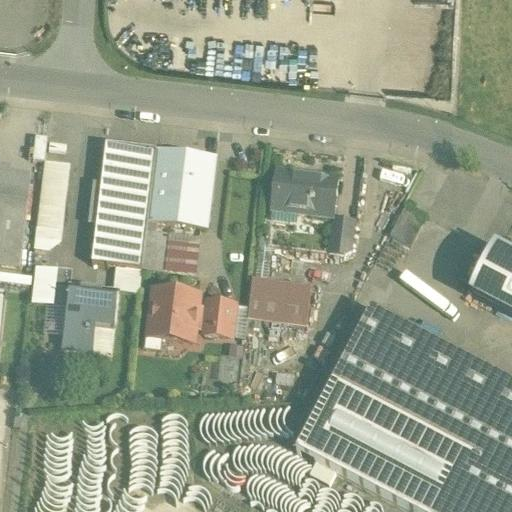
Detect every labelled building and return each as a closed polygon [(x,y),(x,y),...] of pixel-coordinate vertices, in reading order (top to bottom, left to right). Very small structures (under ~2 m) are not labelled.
[(47,142),(35,141),(32,164),(44,166),(47,142)] [(158,155),(107,149),(93,269),(143,275),(148,237),(149,227),(158,155)] [(217,162),(158,155),(149,227),(209,235),(217,162)] [(70,169),(45,166),(36,232),(62,235),(70,169)] [(11,171),(0,170),(0,269),(19,272),(30,180),(11,178),(11,171)] [(339,181),(311,178),(311,179),(277,175),(272,215),(274,215),(274,211),(300,214),(299,218),(334,222),(339,181)] [(427,220),(406,209),(390,240),(411,251),(427,220)] [(352,259),(359,225),(337,220),(330,255),(352,259)] [(173,240),(148,237),(143,275),(168,278),(173,240)] [(511,264),(496,256),(473,299),(511,319),(511,264)] [(72,275),(57,273),(52,311),(66,313),(69,291),(70,291),(72,275)] [(312,291),(253,284),(247,335),(259,336),(261,325),(308,331),(312,291)] [(70,291),(69,291),(66,313),(61,353),(93,357),(97,328),(116,330),(119,297),(70,291)] [(199,301),(157,296),(153,328),(153,329),(152,343),(163,345),(193,348),(195,333),(205,335),(207,317),(198,316),(199,301)] [(236,311),(208,308),(207,317),(205,335),(205,340),(232,343),(236,311)] [(511,511),(511,387),(373,314),(298,458),(318,468),(311,481),(330,490),(336,478),(402,511),(511,511)] [(163,345),(152,343),(153,329),(153,328),(149,328),(146,354),(161,355),(163,345)] [(116,462),(115,455),(109,456),(107,451),(92,454),(96,474),(131,467),(129,459),(116,462)]
